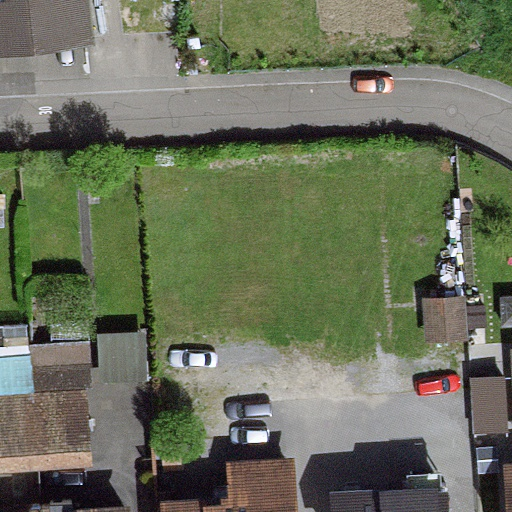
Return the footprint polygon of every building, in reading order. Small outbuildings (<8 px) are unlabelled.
[(0,0),(0,34),(63,27),(80,25),(77,0),(0,0)] [(29,387),(30,394),(33,442),(34,464),(84,460),(78,369),(28,373),(29,387)] [(0,465),(34,464),(33,442),(30,394),(0,395),(0,465)] [(163,503),(163,511),(285,511),(281,435),(224,439),(227,499),(163,503)] [(437,511),(436,490),(331,497),(331,511),(437,511)] [(37,505),(37,511),(119,511),(119,508),(63,511),(48,511),(48,501),(37,502),(37,505)]
